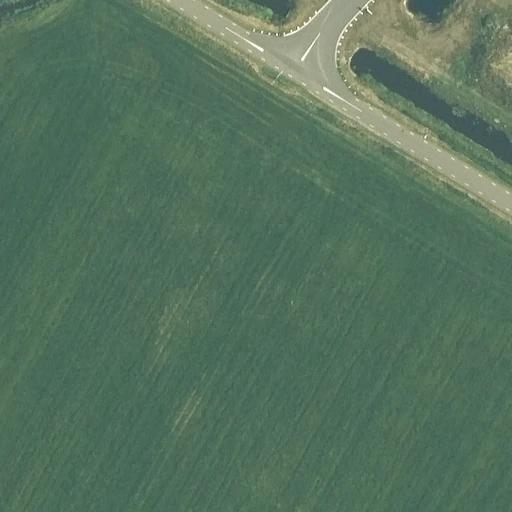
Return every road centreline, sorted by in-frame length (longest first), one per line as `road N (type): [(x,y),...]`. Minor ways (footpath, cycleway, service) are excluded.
road 1 (tertiary): [(511,205),(291,69)]
road 2 (tertiary): [(291,69),(178,0)]
